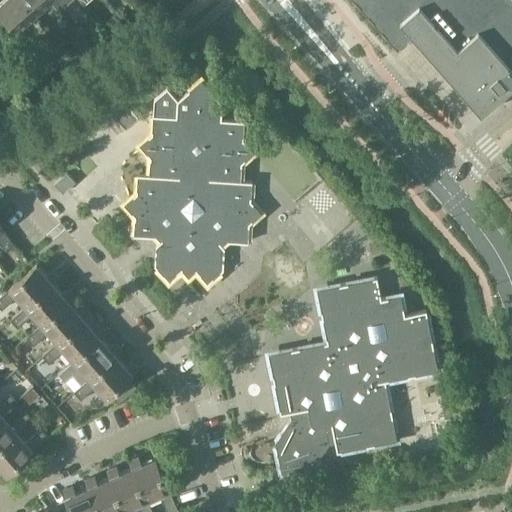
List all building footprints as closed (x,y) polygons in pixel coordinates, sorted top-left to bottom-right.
[(35,15),(21,0),(2,0),(0,2),(0,10),(18,30),(35,15)] [(50,0),(21,0),(35,15),(51,1),(50,0)] [(477,86),(469,94),(482,109),(511,82),(511,0),(354,0),(355,0),(360,6),(360,7),(368,16),(368,15),(373,21),(373,22),(381,30),(386,36),(394,45),(398,49),(416,33),(444,66),(452,75),(460,83),(468,76),(477,86)] [(460,83),(469,94),(477,86),(468,76),(460,83)] [(196,270),(208,283),(223,269),(225,248),(222,244),(226,240),(248,242),(249,223),(262,212),(251,199),(252,180),(241,180),(242,162),(254,151),(243,139),(245,120),(222,118),(222,102),(201,78),(177,100),(176,115),(153,114),(152,133),(139,144),(150,156),(149,174),(138,173),(137,192),(124,203),(135,215),(134,234),(157,236),(161,240),(156,244),(155,265),(169,280),(182,269),(188,276),(196,270)] [(55,183),(63,192),(75,181),(67,172),(55,183)] [(0,242),(5,249),(13,242),(1,226),(2,226),(0,223),(0,242)] [(17,295),(26,305),(26,306),(53,282),(54,282),(59,278),(52,270),(47,275),(37,263),(10,287),(0,295),(0,306),(2,309),(17,295)] [(386,380),(438,369),(426,309),(405,314),(401,294),(381,298),(377,276),(317,288),(327,341),(269,353),(281,413),(290,411),(291,417),(275,441),(280,466),(287,464),(289,472),(313,467),(329,443),(335,441),(337,451),(397,439),(386,380)] [(33,313),(42,323),(42,324),(69,300),(75,296),(68,288),(62,293),(54,282),(53,282),(26,306),(26,305),(11,319),(18,327),(33,313)] [(49,331),(58,341),(58,342),(85,318),(91,313),(84,306),(78,311),(69,300),(42,324),(42,323),(26,337),(33,345),(49,331)] [(65,349),(73,359),(74,360),(101,336),(107,332),(100,324),(94,329),(85,318),(58,342),(58,341),(42,355),(49,363),(65,349)] [(80,367),(89,377),(90,378),(116,354),(117,354),(122,350),(115,342),(110,347),(101,336),(74,360),(73,359),(58,373),(65,381),(80,367)] [(90,378),(89,377),(74,391),(81,399),(96,385),(106,397),(111,393),(118,402),(137,386),(129,377),(133,373),(138,368),(131,360),(126,365),(117,354),(116,354),(90,378)] [(0,413),(1,413),(1,414),(17,400),(10,392),(0,400),(0,413)] [(441,398),(445,418),(454,416),(449,396),(441,398)] [(0,445),(17,431),(17,432),(32,418),(25,410),(10,424),(1,414),(1,413),(0,413),(0,445)] [(0,445),(0,466),(6,474),(33,450),(48,436),(41,428),(26,442),(17,432),(17,431),(0,445)] [(129,460),(132,467),(133,467),(147,499),(160,494),(167,511),(168,511),(178,508),(169,490),(170,489),(156,456),(142,463),(139,456),(129,460)] [(107,470),(110,476),(111,476),(125,509),(126,509),(138,503),(141,511),(153,511),(147,499),(133,467),(132,467),(120,472),(117,465),(107,470)] [(85,479),(88,486),(89,486),(100,511),(126,511),(126,509),(125,509),(111,476),(110,476),(98,482),(95,475),(85,479)] [(100,511),(89,486),(88,486),(76,492),(73,485),(63,489),(66,496),(72,511),(100,511)]
